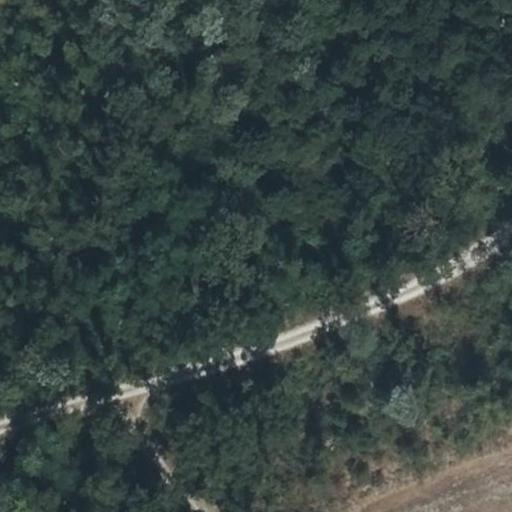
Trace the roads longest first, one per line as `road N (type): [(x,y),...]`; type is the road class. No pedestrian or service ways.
road 1 (track): [(511,216),(418,290),(123,390)]
road 2 (track): [(0,426),(123,390)]
